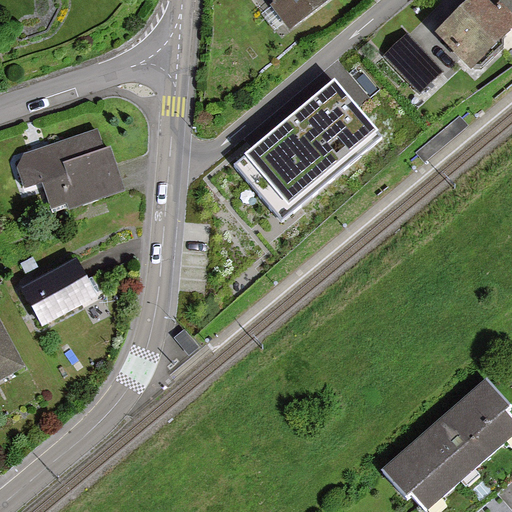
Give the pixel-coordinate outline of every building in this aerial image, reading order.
[(271,0),(294,29),(332,0),(271,0)] [(501,12),(488,0),(478,0),(443,36),(480,72),(511,39),(511,12),(506,7),(501,12)] [(444,73),(408,37),(386,58),(422,94),(444,73)] [(239,166),(284,219),(380,138),(336,85),(239,166)] [(462,118),(419,152),(427,163),(471,129),(462,118)] [(125,191),(111,150),(105,152),(98,131),(15,160),(26,191),(41,186),(49,210),(68,204),(70,210),(125,191)] [(97,300),(76,263),(26,291),(48,328),(97,300)] [(0,322),(0,384),(27,369),(0,322)] [(200,349),(185,331),(175,339),(190,357),(200,349)] [(511,407),(490,383),(385,474),(410,503),(415,499),(427,511),(435,511),(511,445),(511,407)]
